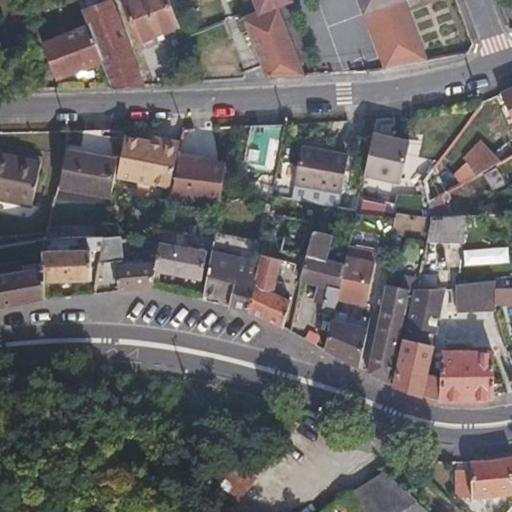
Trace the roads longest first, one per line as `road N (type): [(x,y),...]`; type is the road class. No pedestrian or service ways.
road 1 (primary): [(0,345),(104,340),(197,353),(422,421),(456,428),(511,423)]
road 2 (residential): [(0,101),(343,93),(503,63)]
